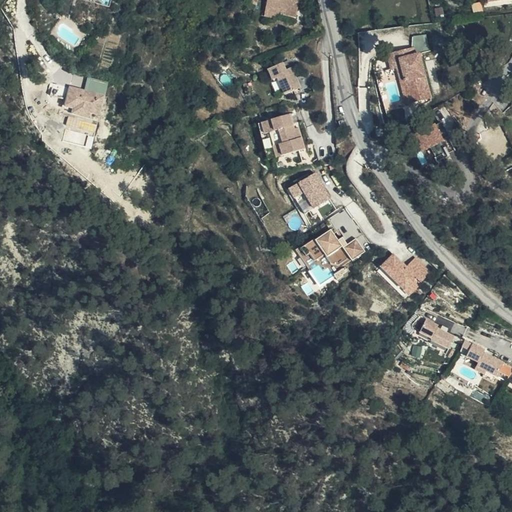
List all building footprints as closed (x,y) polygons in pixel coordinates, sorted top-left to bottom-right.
[(266,0),(264,10),(275,13),(276,9),(285,11),(284,15),(294,17),(297,5),(302,6),(302,0),(266,0)] [(273,19),(275,13),(264,10),(263,17),(273,19)] [(415,39),(416,50),(418,57),(422,56),(433,52),(428,36),(415,39)] [(416,50),(408,52),(411,59),(418,57),(416,50)] [(422,56),(418,57),(411,59),(408,52),(390,58),(395,73),(400,72),(404,70),(415,106),(435,99),(422,56)] [(283,63),(277,65),(280,72),(286,70),(283,63)] [(280,72),(277,65),(263,71),(268,83),(272,81),(280,99),(294,92),(295,94),(307,89),(302,77),(291,82),(286,70),(280,72)] [(404,70),(400,72),(411,107),(415,106),(404,70)] [(74,113),(90,117),(98,120),(108,87),(88,82),(84,95),(70,92),(65,110),(74,113)] [(58,96),(68,96),(68,85),(59,85),(58,96)] [(88,123),(90,117),(74,113),(72,118),(88,123)] [(303,149),(300,138),(296,139),(293,129),(288,115),(260,123),(263,135),(268,133),(275,158),(303,149)] [(443,127),(436,130),(438,135),(445,131),(443,127)] [(451,141),(445,131),(438,135),(436,130),(424,137),(426,140),(438,162),(437,163),(439,167),(446,163),(450,171),(456,167),(444,145),(451,141)] [(310,177),(285,192),(291,202),(300,196),(310,213),(326,203),(310,177)] [(295,249),(310,270),(319,263),(323,269),(327,266),(333,274),(333,273),(333,272),(344,265),(365,251),(356,237),(347,243),(342,236),(339,239),(331,228),(315,239),(315,238),(301,247),(300,246),(295,249)] [(410,265),(401,274),(389,261),(377,274),(400,296),(412,285),(416,289),(425,279),(410,265)] [(333,272),(333,273),(336,277),(342,273),(341,272),(347,268),(344,265),(333,272)] [(416,289),(412,285),(400,296),(405,301),(416,289)] [(447,352),(452,340),(434,332),(436,329),(424,324),(418,336),(429,341),(429,343),(447,352)] [(475,370),(485,374),(494,379),(495,380),(503,365),(483,355),(484,353),(471,347),(465,360),(477,366),(475,370)] [(494,379),(485,374),(483,378),(481,380),(491,385),(494,379)]
